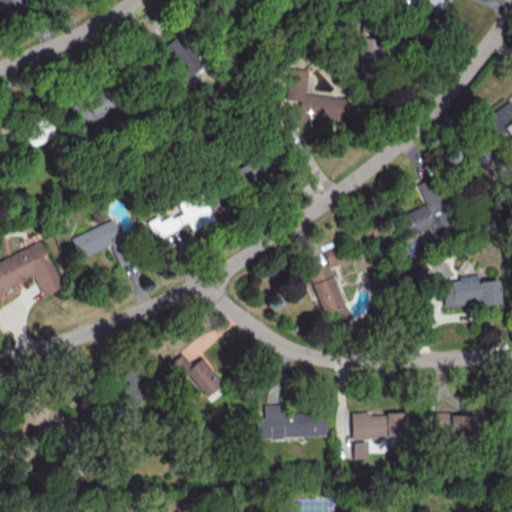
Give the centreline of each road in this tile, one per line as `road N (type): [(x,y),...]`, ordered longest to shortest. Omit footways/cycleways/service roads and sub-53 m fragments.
road 1 (residential): [(511,10),(415,130),(333,198),(165,299),(0,357)]
road 2 (residential): [(511,355),(322,359),(235,316),(201,281)]
road 3 (residential): [(0,68),(138,0)]
